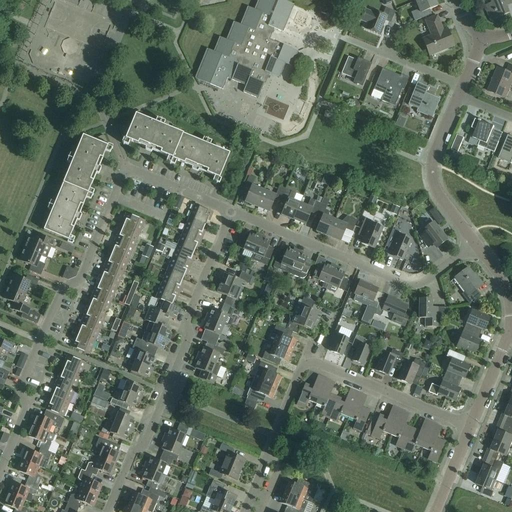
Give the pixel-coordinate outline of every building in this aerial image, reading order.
[(257,0),(254,10),(247,7),(243,18),(240,25),(233,23),(229,34),(226,40),(219,38),(216,46),(213,52),(206,49),(205,53),(195,79),(223,90),(227,79),(232,81),(246,86),(243,93),(258,99),(264,84),(265,84),(267,78),(269,74),(279,78),(285,64),(290,66),(292,67),(298,52),(277,43),(269,40),(272,33),(273,29),(283,33),(294,5),(287,3),(288,0),(257,0)] [(437,7),(434,0),(418,0),(416,1),(419,10),(411,13),(414,21),(428,16),(426,11),(437,7)] [(510,13),(507,7),(511,4),(511,2),(511,0),(492,0),(491,0),(493,3),(485,6),(491,21),(510,13)] [(360,21),(368,25),(366,29),(379,35),(385,21),(390,23),(395,12),(385,8),(383,15),(373,11),(372,13),(364,10),(360,21)] [(447,29),(443,31),(437,16),(425,21),(431,36),(422,39),(429,56),(454,46),(447,29)] [(353,83),(362,87),(371,64),(362,61),(361,63),(348,57),(341,74),(354,80),(353,83)] [(506,71),(498,68),(488,91),(505,99),(511,81),(511,67),(509,66),(506,71)] [(382,69),(371,97),(394,107),(402,88),(405,89),(410,77),(401,73),(400,77),(382,69)] [(438,100),(425,94),(427,88),(417,84),(408,106),(418,110),(417,112),(431,118),(438,100)] [(326,111),(323,117),(332,120),(335,115),(326,111)] [(229,154),(135,115),(130,126),(129,125),(128,125),(128,126),(121,128),(120,129),(119,130),(120,131),(123,139),(219,179),(229,154)] [(503,132),(493,128),(494,127),(482,122),(482,121),(479,120),(479,121),(475,119),(472,128),(476,130),(473,138),(480,141),(478,146),(494,153),(503,132)] [(458,135),(451,150),(458,153),(465,138),(458,135)] [(105,137),(104,136),(103,136),(102,136),(95,139),(94,140),(94,141),(82,137),(43,231),(68,241),(108,145),(105,137)] [(511,162),(511,137),(508,136),(499,159),(511,164),(511,162)] [(257,207),(263,191),(252,186),(255,179),(249,176),(244,188),(250,190),(245,202),(257,207)] [(263,191),(257,207),(269,212),(274,200),(280,202),(280,201),(285,189),(279,187),(275,196),(263,191)] [(293,220),(300,204),(293,201),(296,194),(285,189),(280,201),(286,203),(281,215),(293,220)] [(300,204),(293,220),(305,225),(310,213),(316,215),(321,204),(323,199),(318,196),(315,202),(310,200),(307,207),(300,204)] [(378,199),(370,196),(368,202),(375,205),(378,199)] [(328,237),(335,221),(323,216),(327,206),(321,204),(316,215),(315,217),(321,220),(316,232),(328,237)] [(194,205),(188,219),(205,226),(208,218),(210,219),(213,213),(194,205)] [(396,216),(399,208),(393,206),(390,213),(396,216)] [(122,228),(139,235),(145,221),(126,214),(123,220),(125,221),(122,228)] [(444,221),(439,215),(433,219),(438,225),(444,221)] [(335,221),(328,237),(340,242),(345,229),(352,232),(357,221),(347,217),(340,223),(335,221)] [(364,238),(362,242),(374,247),(382,228),(370,223),(371,221),(365,218),(358,235),(364,238)] [(205,226),(188,219),(183,232),(202,240),(204,234),(202,233),(205,226)] [(446,239),(433,223),(423,230),(422,229),(416,233),(427,247),(432,243),(435,247),(446,239)] [(115,241),(133,248),(139,235),(122,228),(119,235),(117,234),(115,241)] [(400,233),(392,230),(385,247),(392,250),(390,254),(403,259),(411,240),(399,235),(400,233)] [(202,240),(183,232),(177,245),(194,252),(197,245),(199,246),(202,240)] [(253,254),(260,238),(249,234),(247,239),(242,236),(237,247),(253,254)] [(24,249),(41,256),(46,259),(51,247),(52,248),(54,242),(43,237),(41,243),(29,238),(24,249)] [(260,238),(253,254),(251,260),(266,266),(273,249),(268,247),(270,243),(260,238)] [(133,248),(115,241),(112,247),(114,248),(111,255),(128,262),(133,248)] [(165,246),(158,244),(156,250),(162,253),(165,246)] [(148,259),(153,248),(146,245),(141,256),(148,259)] [(194,252),(177,245),(172,259),(191,266),(193,260),(191,259),(194,252)] [(41,256),(24,249),(19,261),(31,266),(29,271),(40,276),(45,265),(38,263),(41,256)] [(279,252),(273,267),(289,274),(297,254),(287,250),(285,254),(279,252)] [(297,254),(289,274),(300,279),(302,279),(305,278),(306,276),(312,262),(306,260),(307,258),(297,254)] [(128,262),(111,255),(108,262),(106,261),(104,267),(122,275),(128,262)] [(328,285),(334,269),(324,265),(326,260),(318,257),(314,267),(316,268),(312,278),(324,283),(322,288),(326,289),(328,285)] [(191,266),(172,259),(166,272),(183,279),(186,271),(188,272),(191,266)] [(122,275),(104,267),(101,273),(103,274),(100,281),(117,288),(122,275)] [(481,296),(476,290),(482,285),(477,279),(476,280),(468,268),(455,278),(465,292),(461,295),(469,305),(481,296)] [(334,269),(328,285),(344,291),(348,280),(343,278),(344,273),(334,269)] [(183,279),(166,272),(161,285),(179,293),(182,287),(180,286),(183,279)] [(220,286),(222,286),(222,287),(230,290),(232,285),(240,289),(242,290),(245,283),(249,285),(252,277),(245,274),(241,272),(238,280),(224,274),(221,281),(222,281),(220,286)] [(8,287),(25,294),(29,283),(36,286),(38,280),(27,275),(25,281),(13,276),(8,287)] [(93,294),(111,302),(117,288),(100,281),(97,289),(95,288),(93,294)] [(367,306),(376,310),(378,304),(381,298),(382,294),(377,292),(378,289),(359,281),(354,294),(369,301),(367,306)] [(134,282),(129,293),(134,295),(138,284),(134,282)] [(179,293),(161,285),(155,299),(172,306),(175,298),(177,299),(179,293)] [(235,300),(240,289),(232,285),(230,290),(222,287),(222,286),(220,286),(220,285),(217,293),(227,297),(224,304),(235,309),(238,301),(235,300)] [(20,305),(25,294),(8,287),(3,299),(12,303),(10,309),(23,315),(22,318),(39,325),(43,316),(32,312),(33,310),(20,305)] [(134,295),(129,293),(124,304),(129,306),(134,295)] [(89,308),(106,315),(111,302),(93,294),(90,300),(92,301),(89,308)] [(378,304),(376,310),(374,314),(379,317),(382,311),(394,316),(391,322),(405,328),(410,316),(404,314),(407,306),(396,301),(396,300),(388,296),(386,300),(381,298),(378,304)] [(316,320),(318,321),(321,314),(311,310),(314,303),(303,298),(302,301),(299,300),(297,304),(296,304),(292,315),(298,318),(306,321),(308,317),(316,320)] [(147,314),(168,323),(170,318),(175,320),(177,314),(180,316),(183,311),(158,300),(154,310),(149,308),(147,314)] [(425,319),(425,327),(442,327),(449,308),(431,308),(432,300),(419,300),(419,319),(425,319)] [(207,313),(205,318),(224,326),(230,329),(235,318),(232,317),(235,310),(224,305),(220,313),(212,309),(210,315),(207,313)] [(82,320),(100,328),(106,315),(89,308),(86,315),(84,314),(82,320)] [(464,328),(479,335),(482,329),(485,331),(490,318),(471,311),(464,328)] [(151,333),(170,341),(172,336),(169,335),(171,330),(166,328),(168,323),(147,314),(143,322),(154,326),(151,333)] [(311,332),(316,320),(308,317),(306,321),(298,318),(292,315),(286,330),(293,333),(297,334),(300,327),(311,332)] [(205,330),(203,335),(212,339),(211,341),(216,344),(224,326),(205,318),(203,323),(206,325),(204,330),(205,330)] [(116,332),(120,321),(116,319),(111,330),(116,332)] [(100,328),(82,320),(79,326),(81,327),(78,335),(95,341),(100,328)] [(277,336),(273,344),(292,352),(296,341),(291,339),(293,333),(286,330),(276,326),(272,334),(277,336)] [(337,335),(330,352),(341,356),(349,339),(352,332),(340,327),(337,335)] [(479,335),(464,328),(457,346),(475,354),(480,341),(477,340),(479,335)] [(170,341),(151,333),(147,343),(136,339),(134,344),(155,353),(157,348),(162,350),(165,344),(168,346),(170,341)] [(95,341),(78,335),(75,342),(73,341),(70,347),(89,355),(95,341)] [(370,348),(363,345),(365,339),(356,335),(351,346),(357,349),(352,361),(363,366),(370,348)] [(117,337),(112,351),(116,353),(118,345),(122,343),(124,340),(117,337)] [(0,354),(1,353),(4,354),(5,351),(16,356),(18,351),(0,343),(0,354)] [(223,343),(219,345),(218,348),(224,350),(226,351),(229,345),(223,343)] [(130,360),(154,370),(156,365),(152,363),(155,358),(153,358),(155,353),(134,344),(132,349),(134,350),(130,360)] [(292,352),(273,344),(270,352),(265,350),(262,359),(279,366),(281,360),(287,363),(292,352)] [(198,352),(196,357),(199,358),(215,365),(219,355),(222,356),(224,350),(218,348),(213,346),(211,351),(205,349),(204,348),(201,353),(198,352)] [(393,364),(398,366),(403,355),(392,350),(390,355),(383,352),(375,371),(388,376),(393,364)] [(63,370),(80,377),(86,363),(67,356),(64,362),(66,363),(63,370)] [(196,357),(194,362),(197,364),(195,369),(200,371),(197,377),(213,384),(220,367),(215,365),(199,358),(196,357)] [(444,376),(459,383),(462,377),(465,379),(470,366),(451,359),(444,376)] [(22,370),(25,363),(19,360),(16,367),(22,370)] [(152,375),(154,370),(130,360),(128,364),(133,366),(131,372),(146,379),(148,373),(152,375)] [(411,384),(417,386),(426,364),(415,360),(412,365),(405,362),(398,380),(410,385),(411,384)] [(253,379),(276,389),(281,378),(275,375),(277,370),(260,363),(253,379)] [(0,378),(6,381),(9,373),(0,369),(0,378)] [(74,390),(80,377),(63,370),(60,377),(58,377),(56,383),(74,390)] [(110,373),(104,370),(100,379),(107,381),(110,373)] [(457,388),(459,383),(444,376),(440,387),(431,384),(428,392),(437,396),(437,394),(455,402),(460,389),(457,388)] [(316,404),(326,380),(320,377),(316,389),(305,384),(296,406),(303,408),(308,401),(316,404)] [(276,389),(253,379),(246,396),(263,403),(266,397),(272,400),(276,389)] [(326,380),(316,404),(324,408),(323,417),(329,419),(337,398),(327,393),(332,382),(326,380)] [(123,392),(138,398),(142,388),(127,381),(123,392)] [(69,404),(74,390),(56,383),(53,389),(55,390),(52,397),(69,404)] [(100,398),(102,392),(104,387),(98,384),(94,395),(100,398)] [(417,386),(413,394),(419,397),(422,388),(417,386)] [(348,402),(337,398),(329,419),(335,422),(341,415),(348,418),(358,393),(353,391),(348,402)] [(138,398),(123,392),(118,402),(134,408),(138,398)] [(364,395),(358,393),(348,418),(356,421),(355,430),(361,433),(370,411),(359,407),(364,395)] [(63,417),(69,404),(52,397),(49,404),(47,403),(45,410),(63,417)] [(246,399),(243,406),(254,410),(256,404),(246,399)] [(502,415),(499,422),(511,427),(511,407),(509,406),(505,416),(502,415)] [(390,435),(401,410),(395,408),(390,420),(379,415),(378,419),(374,417),(366,435),(377,439),(382,432),(390,435)] [(114,423),(129,429),(134,419),(128,417),(130,413),(120,409),(114,423)] [(406,413),(401,410),(390,435),(398,439),(397,447),(403,450),(412,429),(401,424),(406,413)] [(34,422),(33,426),(48,433),(51,426),(60,429),(64,420),(45,412),(43,418),(37,415),(35,416),(34,420),(34,422)] [(78,415),(75,421),(81,424),(83,418),(78,415)] [(422,433),(412,429),(403,450),(409,452),(414,445),(422,449),(433,424),(427,421),(422,433)] [(69,432),(76,435),(80,425),(73,422),(69,432)] [(495,440),(510,447),(511,442),(511,427),(499,422),(496,430),(499,431),(495,440)] [(129,429),(114,423),(110,433),(125,440),(129,429)] [(476,432),(484,436),(488,426),(481,423),(476,432)] [(164,433),(162,438),(181,446),(186,436),(183,435),(186,428),(177,424),(175,431),(170,429),(168,434),(164,433)] [(438,426),(433,424),(422,449),(430,452),(429,461),(436,463),(444,442),(434,438),(438,426)] [(36,447),(40,449),(48,452),(51,444),(51,443),(52,442),(54,436),(48,434),(48,433),(33,426),(31,430),(29,431),(27,435),(28,437),(39,442),(36,447)] [(202,442),(204,436),(199,433),(196,440),(202,442)] [(98,458),(113,464),(115,460),(117,459),(119,455),(118,453),(120,447),(99,438),(95,447),(97,449),(101,450),(98,458)] [(177,456),(181,446),(162,438),(161,442),(164,443),(161,450),(163,451),(161,456),(172,461),(172,460),(176,461),(178,457),(177,456)] [(485,457),(496,461),(499,454),(506,457),(510,447),(495,440),(491,450),(488,449),(485,457)] [(224,464),(240,470),(245,460),(231,454),(233,449),(221,444),(219,450),(228,454),(224,464)] [(202,447),(199,453),(205,455),(208,449),(202,447)] [(51,453),(48,452),(40,449),(38,454),(27,450),(25,451),(24,455),(24,457),(23,461),(38,467),(44,470),(51,453)] [(146,469),(162,475),(166,465),(170,466),(172,461),(161,456),(159,462),(151,458),(146,469)] [(484,465),(480,475),(496,481),(503,464),(496,461),(485,457),(482,464),(484,465)] [(113,464),(98,458),(95,465),(91,463),(88,463),(85,472),(92,475),(96,476),(98,471),(109,475),(111,474),(113,470),(112,468),(113,464)] [(29,476),(26,482),(37,487),(41,478),(39,476),(35,475),(38,467),(23,461),(21,465),(19,466),(17,470),(18,472),(29,476)] [(240,470),(224,464),(220,474),(211,470),(208,475),(220,480),(222,475),(236,481),(240,470)] [(162,475),(146,469),(142,479),(158,485),(162,475)] [(80,489),(96,496),(97,492),(100,491),(101,487),(100,485),(90,480),(92,475),(85,472),(81,470),(78,478),(79,481),(83,482),(80,489)] [(496,481),(480,475),(476,485),(483,488),(480,493),(491,498),(494,492),(492,491),(496,481)] [(188,479),(185,487),(191,489),(194,481),(188,479)] [(285,493),(303,500),(308,502),(311,504),(317,490),(313,488),(314,486),(297,479),(295,484),(289,482),(285,493)] [(215,500),(232,507),(236,497),(222,491),(224,486),(212,481),(210,487),(219,490),(215,500)] [(11,490),(9,494),(25,501),(28,494),(31,495),(34,495),(37,487),(26,482),(24,488),(14,483),(11,484),(10,488),(11,490)] [(129,504),(147,511),(148,511),(152,511),(161,493),(150,488),(148,492),(142,490),(139,496),(133,493),(129,504)] [(63,502),(67,504),(78,508),(81,502),(91,507),(93,506),(95,502),(94,500),(96,496),(80,489),(77,496),(73,495),(71,495),(69,500),(64,498),(63,502)] [(303,500),(285,493),(280,504),(287,506),(285,511),(284,511),(303,511),(308,502),(303,500)] [(25,501),(9,494),(7,498),(5,499),(4,503),(4,505),(15,510),(13,511),(26,511),(27,511),(25,509),(22,508),(25,501)] [(178,505),(184,507),(187,499),(182,497),(178,505)] [(229,511),(232,507),(215,500),(211,510),(202,507),(200,511),(199,511),(213,511),(214,511),(229,511)]
